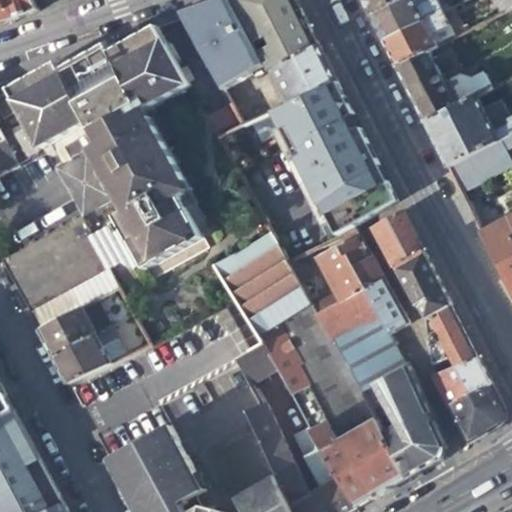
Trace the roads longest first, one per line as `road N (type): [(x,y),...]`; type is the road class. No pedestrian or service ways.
road 1 (residential): [(330,0),(511,357)]
road 2 (residential): [(477,485),(413,347),(426,340),(367,230)]
road 3 (residential): [(104,511),(0,314)]
road 4 (residential): [(142,0),(0,51)]
